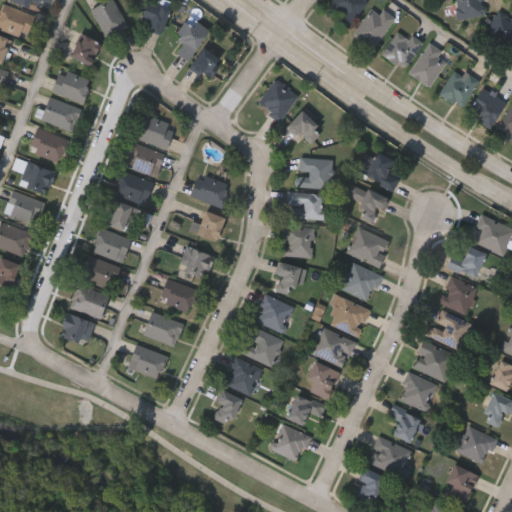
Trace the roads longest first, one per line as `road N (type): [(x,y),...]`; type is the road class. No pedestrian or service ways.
road 1 (residential): [(219,123),(161,89),(127,83),(29,323),(33,346)]
road 2 (tertiary): [(218,0),(430,159),(511,201)]
road 3 (residential): [(33,346),(57,367),(326,511)]
road 4 (residential): [(219,123),(262,168),(258,225),(228,310),(170,422)]
road 5 (residential): [(312,504),(415,287),(436,213)]
road 6 (tertiary): [(511,174),(446,137),(258,0)]
road 7 (residential): [(303,0),(219,123)]
